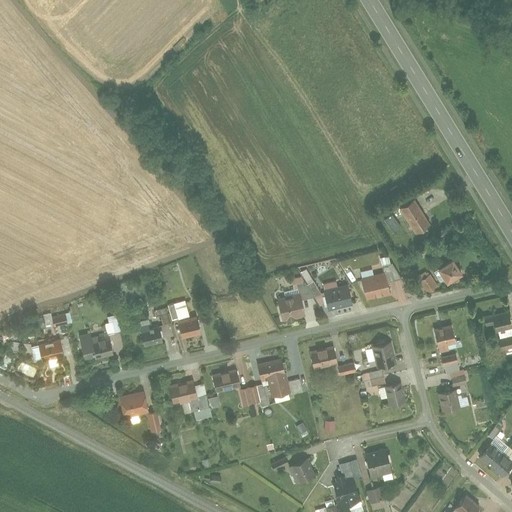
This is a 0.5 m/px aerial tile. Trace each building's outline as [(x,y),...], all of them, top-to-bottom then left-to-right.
[(400,209),(416,236),(432,226),(416,200),(400,209)] [(394,214),(386,219),(395,232),(403,227),(394,214)] [(383,264),(392,262),(391,255),(381,257),(383,264)] [(438,270),(448,287),(464,277),(454,260),(438,270)] [(385,273),(388,283),(403,280),(395,264),(384,267),(385,273)] [(309,268),(303,271),(309,283),(315,280),(309,268)] [(362,278),(367,300),(390,295),(388,283),(385,273),(362,278)] [(420,282),(427,293),(438,286),(431,275),(420,282)] [(325,290),(330,311),(353,306),(348,284),(325,290)] [(277,300),(282,322),(305,317),(300,295),(277,300)] [(133,318),(142,315),(141,307),(131,310),(133,318)] [(160,315),(163,326),(172,324),(169,312),(160,315)] [(496,334),(511,329),(511,328),(508,313),(491,317),(496,334)] [(53,322),(54,327),(68,324),(66,318),(53,322)] [(185,339),(201,336),(197,319),(178,323),(182,340),(185,339)] [(108,333),(108,335),(121,332),(118,321),(106,324),(108,333)] [(140,329),(144,348),(162,343),(157,325),(140,329)] [(455,345),(451,326),(435,330),(440,354),(449,352),(448,346),(455,345)] [(10,328),(3,330),(6,340),(13,338),(10,328)] [(96,358),(96,360),(113,356),(108,335),(108,333),(92,337),(91,333),(78,336),(85,361),(96,358)] [(511,338),(499,341),(501,352),(511,349),(511,338)] [(39,345),(43,363),(64,358),(60,340),(39,345)] [(377,369),(396,364),(391,342),(372,347),(377,369)] [(309,352),(313,371),(338,365),(334,346),(309,352)] [(442,358),(446,374),(451,373),(460,370),(456,354),(442,358)] [(283,358),(257,365),(262,385),(263,387),(269,385),(272,398),(291,394),(288,383),(283,358)] [(338,367),(340,377),(356,373),(354,364),(338,367)] [(186,372),(188,380),(200,377),(198,369),(186,372)] [(212,374),(217,394),(241,388),(236,369),(212,374)] [(385,384),(382,370),(361,375),(364,388),(385,384)] [(460,370),(451,373),(454,387),(466,384),(463,370),(460,370)] [(169,386),(174,406),(198,400),(193,380),(169,386)] [(300,380),(288,383),(291,394),(292,395),(303,392),(300,380)] [(406,403),(401,383),(385,387),(389,406),(406,403)] [(263,387),(262,385),(257,387),(261,403),(262,408),(267,407),(263,387)] [(257,387),(240,391),(244,407),(261,403),(257,387)] [(460,409),(456,390),(438,394),(442,413),(460,409)] [(119,397),(123,419),(149,413),(144,392),(119,397)] [(161,430),(157,413),(147,415),(151,432),(161,430)] [(499,421),(491,435),(495,438),(504,423),(499,421)] [(325,431),(335,431),(335,422),(325,422),(325,431)] [(302,437),(310,433),(304,423),(296,428),(302,437)] [(478,458),(502,478),(511,465),(511,462),(490,444),(478,458)] [(366,452),(372,476),(394,470),(388,447),(366,452)] [(273,470),(289,464),(286,457),(270,463),(273,470)] [(296,484),(315,476),(308,459),(289,467),(296,484)] [(339,464),(344,480),(353,478),(361,475),(356,459),(339,464)] [(340,509),(361,502),(353,478),(344,480),(332,484),(340,509)] [(371,505),(385,500),(381,487),(367,492),(371,505)] [(475,511),(480,506),(467,495),(453,511),(475,511)]
